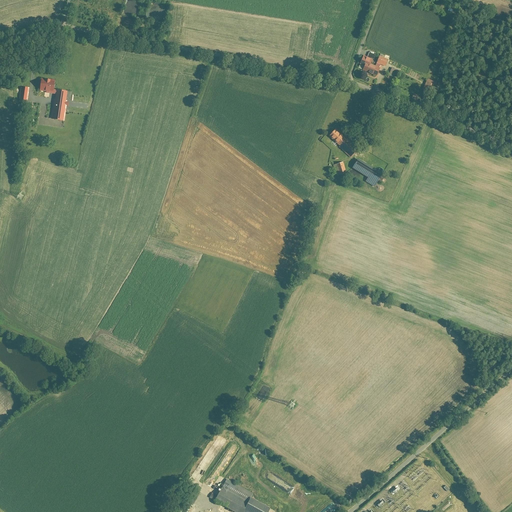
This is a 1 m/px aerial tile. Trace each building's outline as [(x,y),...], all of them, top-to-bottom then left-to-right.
[(378,58),(375,64),(385,68),(387,62),(378,58)] [(365,64),(362,71),(375,77),(378,70),(365,64)] [(392,70),(387,79),(394,82),(398,73),(392,70)] [(433,77),(429,87),(434,89),(438,79),(433,77)] [(63,121),(65,107),(67,108),(68,102),(66,102),(67,92),(52,91),(53,80),(39,79),(38,91),(45,92),(44,94),(53,95),(51,120),(63,121)] [(20,87),(18,102),(27,102),(28,87),(20,87)] [(70,112),(67,131),(80,133),(83,114),(70,112)] [(337,128),(328,138),(351,158),(359,148),(337,128)] [(367,179),(364,183),(373,188),(381,174),(357,159),(351,169),(367,179)] [(343,164),(336,166),(339,176),(346,174),(343,164)] [(254,401),(246,411),(252,416),(260,405),(254,401)] [(226,480),(215,502),(233,511),(241,511),(252,493),(226,480)] [(184,501),(191,506),(197,496),(190,491),(184,501)] [(269,511),(270,511),(249,500),(242,511),(269,511)]
